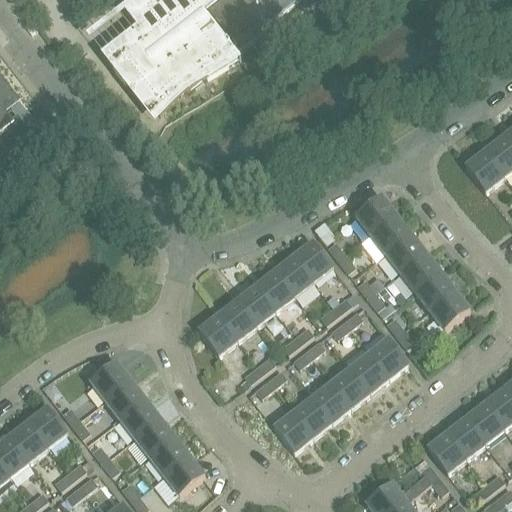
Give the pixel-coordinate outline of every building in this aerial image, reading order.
[(145,0),(125,16),(137,33),(126,42),(137,56),(120,69),(113,75),(125,91),(132,85),(160,120),(161,119),(159,117),(206,81),(208,82),(238,64),(240,66),(241,65),(236,58),(264,36),(261,32),(269,26),(268,26),(301,0),(145,0)] [(17,118),(11,122),(3,111),(17,100),(0,77),(0,144),(8,155),(31,136),(17,118)] [(511,136),(503,143),(511,154),(511,136)] [(511,154),(503,143),(485,158),(505,183),(511,177),(511,154)] [(485,199),(505,183),(485,158),(465,173),(485,199)] [(356,220),(371,240),(397,220),(381,201),(356,220)] [(386,259),(411,239),(397,220),(371,240),(386,259)] [(386,259),(400,278),(426,259),(411,239),(386,259)] [(338,265),(346,260),(336,247),(328,253),(338,265)] [(295,263),(315,288),(334,274),(314,248),(295,263)] [(400,278),(415,298),(441,277),(426,259),(400,278)] [(346,260),(338,265),(348,278),(355,272),(346,260)] [(295,263),(276,277),(296,303),(315,288),(295,263)] [(296,303),(276,277),(257,292),(277,318),(296,303)] [(415,298),(430,317),(456,297),(441,277),(415,298)] [(368,303),(375,298),(365,285),(358,291),(368,303)] [(257,292),(238,307),(258,333),(277,318),(257,292)] [(471,316),(456,297),(430,317),(445,336),(471,316)] [(385,311),(375,298),(368,303),(378,316),(385,311)] [(334,313),(340,321),(352,311),(346,303),(334,313)] [(238,307),(219,321),(239,347),(258,333),(238,307)] [(340,321),(334,313),(321,323),(327,331),(340,321)] [(345,327),(351,335),(363,325),(357,317),(345,327)] [(239,347),(219,321),(199,337),(219,363),(239,347)] [(387,329),(397,342),(405,336),(395,323),(387,329)] [(351,335),(345,327),(332,337),(338,345),(351,335)] [(296,343),(302,350),(314,340),(309,333),(296,343)] [(415,349),(405,336),(397,342),(407,354),(415,349)] [(302,350),(296,343),(283,352),(289,360),(302,350)] [(389,345),(370,360),(390,386),(409,371),(389,345)] [(307,356),(312,365),(325,355),(319,347),(307,356)] [(312,365),(307,356),(294,366),(300,375),(312,365)] [(370,360),(351,374),(371,400),(390,386),(370,360)] [(258,372),(263,380),(276,370),(270,362),(258,372)] [(91,387),(106,407),(132,386),(117,366),(91,387)] [(263,380),(258,372),(245,382),(251,390),(263,380)] [(332,389),(352,415),(371,400),(351,374),(332,389)] [(268,386),(274,394),(287,384),(281,376),(268,386)] [(106,407),(120,425),(147,405),(132,386),(106,407)] [(274,394),(268,386),(256,396),(262,404),(274,394)] [(332,389),(313,404),(333,430),(352,415),(332,389)] [(511,405),(504,395),(484,410),(505,436),(511,430),(511,405)] [(313,404),(294,419),(314,444),(333,430),(313,404)] [(161,424),(147,405),(120,425),(135,444),(161,424)] [(465,424),(486,451),(505,436),(484,410),(465,424)] [(49,413),(29,428),(49,454),(69,439),(49,413)] [(63,419),(73,432),(81,426),(71,413),(63,419)] [(294,460),(314,444),(294,419),(274,434),(294,460)] [(135,444),(150,464),(176,443),(161,424),(135,444)] [(465,424),(446,439),(467,465),(486,451),(465,424)] [(81,426),(73,432),(83,445),(91,439),(81,426)] [(10,443),(30,469),(49,454),(29,428),(10,443)] [(467,465),(446,439),(427,454),(447,480),(467,465)] [(10,443),(0,450),(0,469),(11,484),(30,469),(10,443)] [(150,464),(165,483),(190,463),(176,443),(150,464)] [(93,457),(102,470),(110,464),(100,451),(93,457)] [(205,482),(190,463),(165,483),(180,502),(205,482)] [(120,477),(110,464),(102,470),(112,483),(120,477)] [(0,491),(11,484),(0,469),(0,491)] [(68,479),(74,487),(87,477),(81,469),(68,479)] [(432,489),(439,483),(430,470),(422,476),(426,482),(432,489)] [(74,487),(68,479),(55,489),(61,497),(74,487)] [(486,490),(492,498),(505,488),(499,480),(486,490)] [(79,493),(84,501),(97,491),(91,483),(79,493)] [(449,495),(439,483),(432,489),(433,490),(441,501),(449,495)] [(122,495),(132,508),(139,502),(130,489),(122,495)] [(402,511),(408,508),(402,501),(392,489),(366,509),(369,511),(402,511)] [(492,498),(486,490),(474,500),(480,508),(492,498)] [(84,501),(79,493),(66,503),(72,511),(84,501)] [(497,504),(503,511),(511,505),(511,497),(510,494),(497,504)] [(30,508),(32,511),(41,511),(48,507),(42,499),(30,508)] [(147,511),(139,502),(132,508),(134,511),(147,511)]
